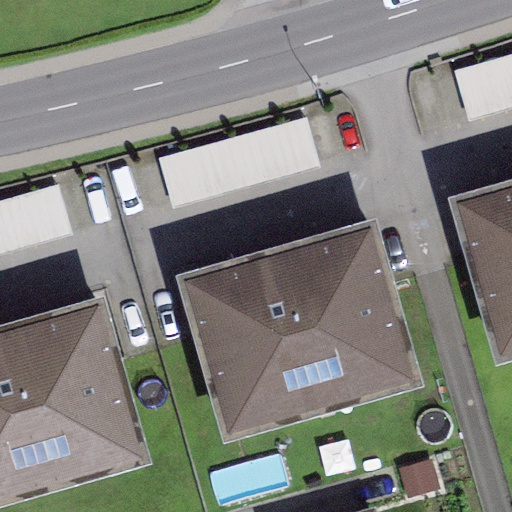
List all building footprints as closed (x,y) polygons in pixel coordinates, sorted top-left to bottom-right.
[(474,111),(511,98),(511,51),(460,69),(474,111)] [(165,151),(176,190),(323,150),(312,111),(165,151)] [(0,243),(74,233),(68,188),(0,198),(0,243)] [(511,192),(447,211),(494,376),(511,371),(511,192)] [(375,230),(175,287),(223,454),(423,397),(375,230)] [(103,309),(0,337),(0,511),(14,511),(150,474),(103,309)]
